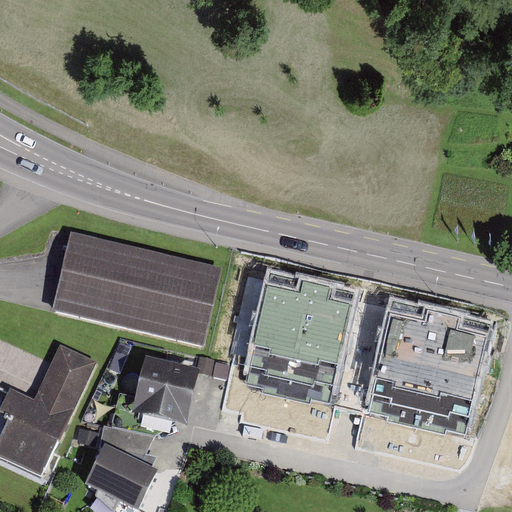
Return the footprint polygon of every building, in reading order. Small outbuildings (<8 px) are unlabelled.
[(223,273),(71,237),(52,316),(204,352),(223,273)] [(363,289),(267,268),(241,383),(337,405),(363,289)] [(492,320),(391,297),(365,412),(466,435),(492,320)] [(61,348),(35,403),(11,392),(0,415),(0,416),(12,422),(0,446),(0,459),(41,479),(69,419),(72,420),(98,365),(61,348)] [(146,362),(132,419),(188,432),(201,375),(146,362)] [(140,511),(159,475),(106,449),(85,490),(129,511),(140,511)]
